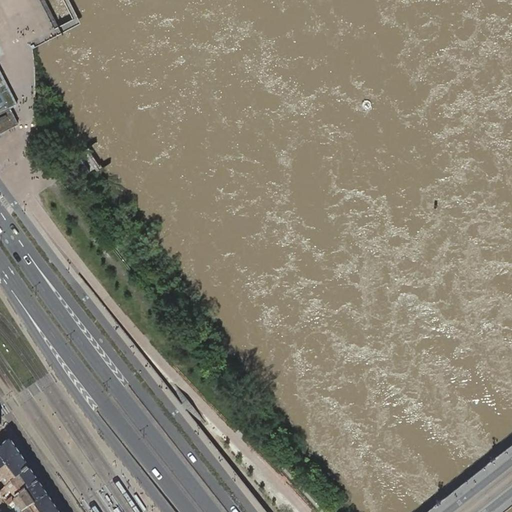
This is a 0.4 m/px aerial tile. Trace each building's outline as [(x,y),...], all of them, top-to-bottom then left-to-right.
[(0,69),(0,132),(18,123),(10,107),(17,103),(0,69)] [(0,498),(1,497),(32,470),(23,457),(12,441),(0,452),(0,498)] [(1,497),(11,507),(41,484),(32,470),(1,497)] [(14,511),(12,511),(28,511),(50,498),(41,484),(11,507),(14,511)] [(59,511),(53,502),(50,498),(28,511),(59,511)]
